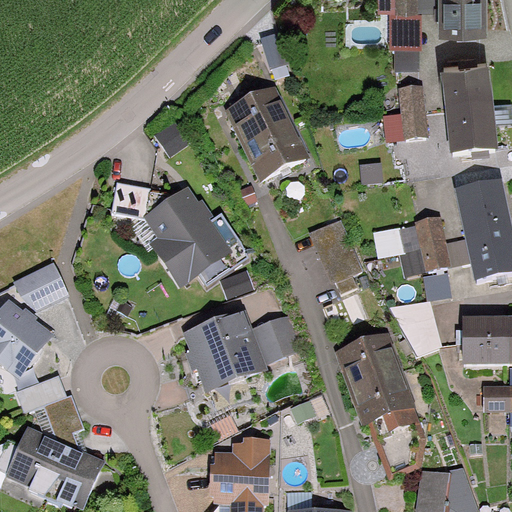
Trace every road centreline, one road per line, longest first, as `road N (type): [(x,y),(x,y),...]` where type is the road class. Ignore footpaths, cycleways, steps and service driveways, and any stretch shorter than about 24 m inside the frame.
road 1 (residential): [(0,204),(97,141),(244,0)]
road 2 (residential): [(137,407),(150,388),(146,365),(127,351),(107,352),(91,367),(88,389),(101,408),(130,411)]
